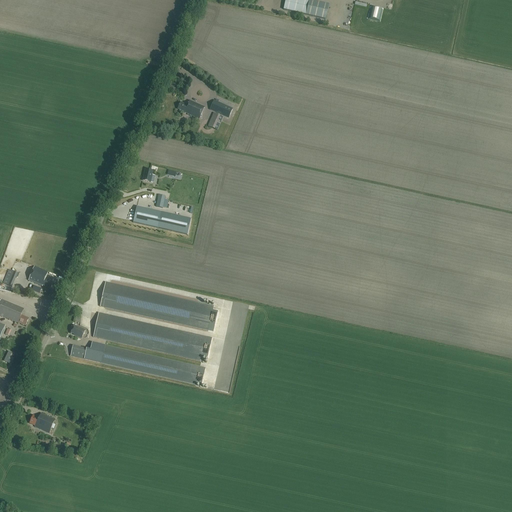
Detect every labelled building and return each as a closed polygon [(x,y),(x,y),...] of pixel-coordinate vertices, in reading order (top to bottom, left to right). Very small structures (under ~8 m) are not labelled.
[(329,5),(308,0),(285,0),(283,10),(325,19),(329,5)] [(233,109),(218,102),(219,101),(216,99),(215,101),(214,100),(210,110),(229,118),(233,109)] [(184,113),(195,118),(199,119),(205,107),(189,101),(187,105),(181,102),(178,109),(184,112),(184,113)] [(214,113),(208,126),(217,130),(221,121),(220,120),(221,116),(214,113)] [(143,181),(151,182),(153,183),(155,176),(152,175),(153,171),(145,170),(143,181)] [(165,197),(159,195),(156,207),(163,208),(163,207),(165,200),(165,197)] [(137,207),(133,223),(158,228),(161,212),(137,207)] [(50,288),(53,282),(45,279),(48,272),(34,267),(28,281),(42,286),(43,285),(50,288)] [(18,273),(14,272),(9,270),(3,283),(12,287),(18,273)] [(213,332),(217,312),(212,311),(213,306),(106,283),(100,307),(208,331),(213,332)] [(25,326),(28,319),(21,315),(24,309),(1,300),(0,302),(0,315),(18,323),(19,323),(25,326)] [(201,362),(202,357),(207,358),(212,338),(207,337),(99,313),(93,338),(201,362)] [(77,336),(76,336),(82,339),(85,330),(79,327),(78,328),(74,326),(71,333),(77,336)] [(202,381),(205,368),(200,367),(104,345),(92,343),(91,350),(87,349),(85,360),(100,363),(196,385),(197,380),(202,381)] [(85,360),(87,349),(73,346),(71,356),(85,360)] [(35,427),(49,433),(55,420),(41,413),(39,418),(33,416),(29,424),(35,426),(35,427)]
